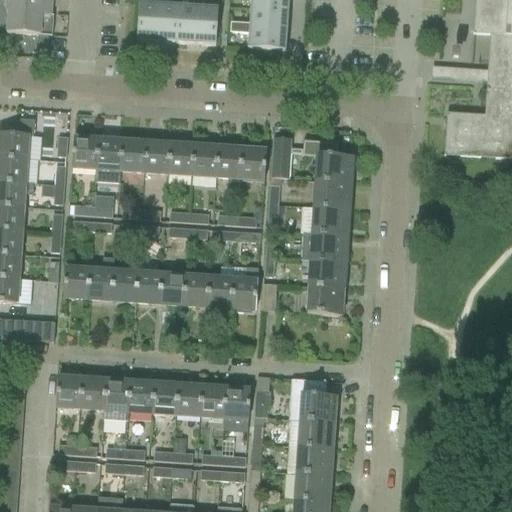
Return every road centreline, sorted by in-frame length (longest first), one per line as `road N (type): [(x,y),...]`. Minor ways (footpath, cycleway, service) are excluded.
road 1 (residential): [(385,375),(0,353)]
road 2 (residential): [(398,114),(76,86)]
road 3 (residential): [(385,375),(398,114)]
road 4 (residential): [(377,511),(385,375)]
